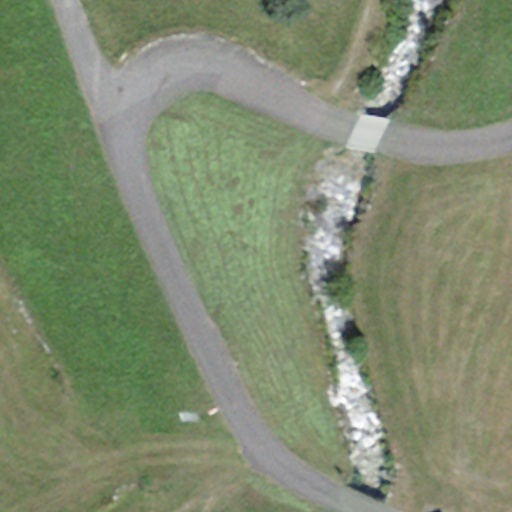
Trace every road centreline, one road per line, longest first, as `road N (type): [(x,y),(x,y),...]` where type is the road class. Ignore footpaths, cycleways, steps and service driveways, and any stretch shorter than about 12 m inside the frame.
road 1 (track): [(370,511),(258,449),(225,394),(166,264),(122,135),(128,98),(144,78),(179,63),(233,71),(385,141),(472,147),(511,135)]
road 2 (track): [(122,135),(68,0)]
